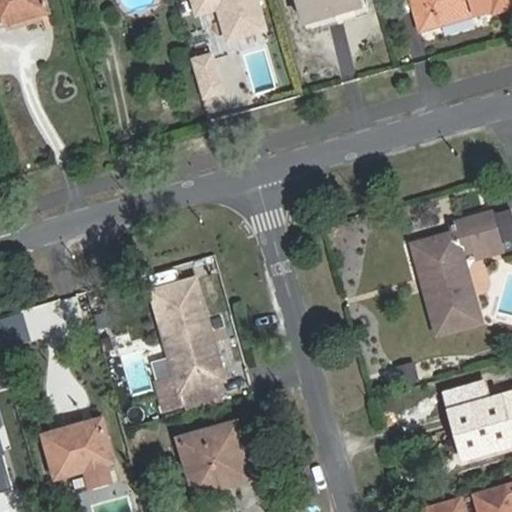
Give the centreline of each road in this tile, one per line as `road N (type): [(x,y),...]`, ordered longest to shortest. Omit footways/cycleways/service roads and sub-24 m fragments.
road 1 (residential): [(365,511),(270,176)]
road 2 (residential): [(0,252),(270,176)]
road 3 (residential): [(270,176),(511,106)]
